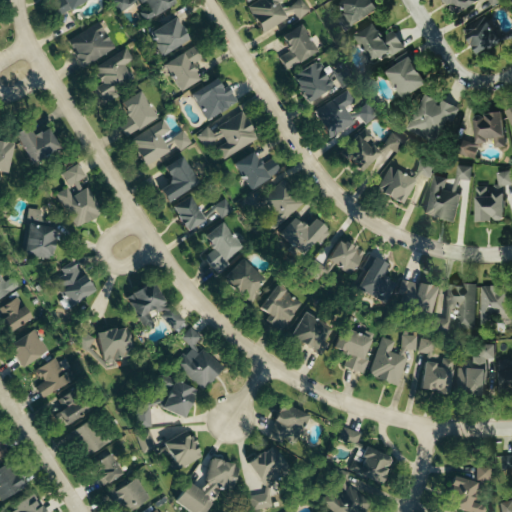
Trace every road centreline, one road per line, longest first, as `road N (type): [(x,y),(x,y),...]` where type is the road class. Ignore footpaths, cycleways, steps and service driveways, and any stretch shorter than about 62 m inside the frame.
road 1 (residential): [(511,426),(429,425),(352,405),(267,363),(231,334),(137,217),(29,44),(17,0)]
road 2 (residential): [(511,250),(428,245),(345,201),(207,0)]
road 3 (residential): [(0,388),(79,511)]
